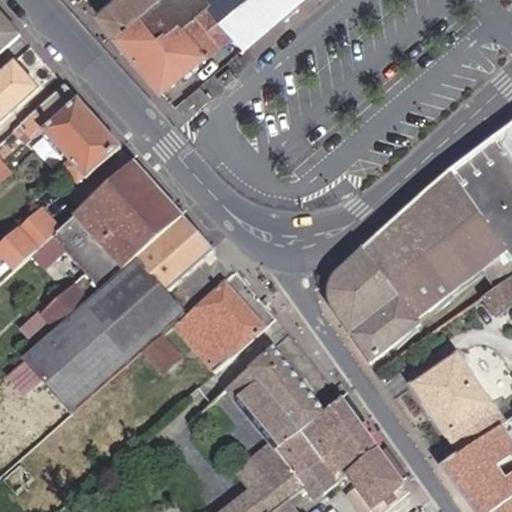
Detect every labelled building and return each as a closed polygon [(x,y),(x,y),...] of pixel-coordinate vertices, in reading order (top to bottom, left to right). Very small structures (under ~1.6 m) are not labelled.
[(116,0),(99,15),(117,37),(160,0),(116,0)] [(302,0),(160,0),(117,37),(130,53),(162,91),(234,34),(246,48),(302,0)] [(0,57),(22,37),(0,13),(0,57)] [(0,125),(39,90),(16,63),(0,77),(0,125)] [(201,86),(187,98),(198,112),(212,100),(201,86)] [(88,179),(122,148),(66,87),(15,133),(20,138),(28,131),(33,138),(44,128),(73,160),(66,167),(79,183),(86,177),(88,179)] [(511,130),(426,193),(337,280),(334,286),(333,292),(333,298),(335,305),(374,362),(489,274),(498,288),(511,278),(511,130)] [(0,158),(0,184),(13,173),(0,158)] [(63,230),(57,236),(90,274),(26,330),(39,346),(124,271),(183,217),(136,165),(63,230)] [(0,263),(5,258),(16,271),(57,236),(63,230),(45,211),(0,251),(0,263)] [(213,250),(183,217),(124,271),(126,274),(0,384),(0,477),(72,414),(73,415),(75,414),(187,315),(166,290),(213,250)] [(511,307),(511,278),(497,289),(486,297),(500,316),(511,307)] [(267,328),(227,281),(175,327),(217,373),(267,328)] [(184,358),(165,336),(144,353),(163,374),(165,375),(184,358)] [(280,469),(224,511),(276,511),(297,496),(308,487),(278,449),(304,431),(324,414),(276,348),(230,389),(275,444),(266,451),(280,469)] [(163,374),(144,353),(133,363),(152,384),(163,374)] [(416,386),(462,454),(506,423),(458,358),(416,386)] [(382,451),(343,398),(324,414),(304,431),(278,449),(308,487),(317,498),(326,492),(328,494),(350,476),(382,451)] [(511,511),(511,418),(506,423),(462,454),(444,466),(478,511),(511,511)] [(387,511),(413,493),(382,451),(350,476),(356,484),(348,490),(363,511),(371,511),(375,510),(376,511),(387,511)] [(5,481),(17,493),(36,479),(24,465),(5,481)] [(301,501),(297,496),(276,511),(302,511),(297,505),(301,501)]
